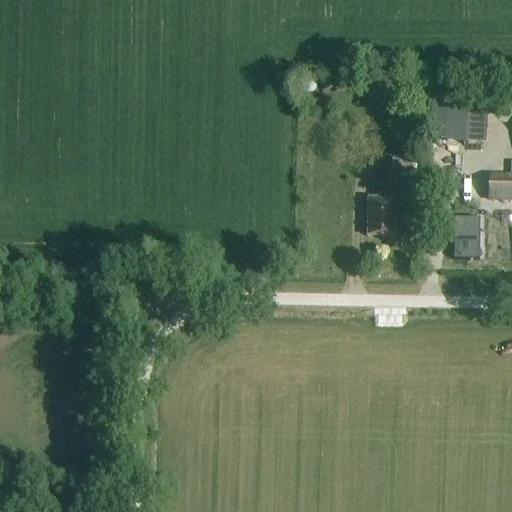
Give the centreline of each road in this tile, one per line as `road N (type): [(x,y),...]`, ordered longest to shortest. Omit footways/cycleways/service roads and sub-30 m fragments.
road 1 (unclassified): [(511,305),(233,300),(186,314)]
road 2 (track): [(186,314),(157,343),(144,378),(139,511)]
road 3 (track): [(186,314),(162,301),(0,286)]
